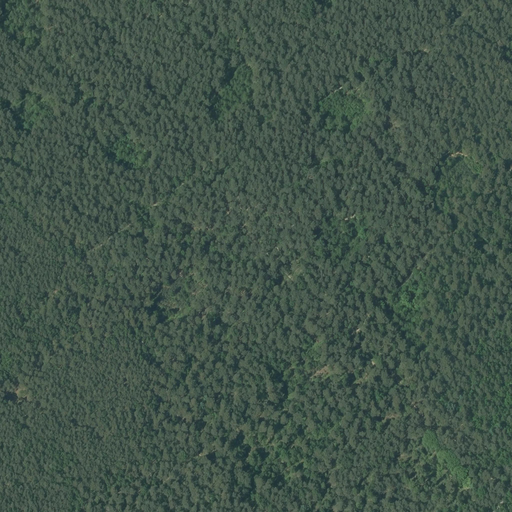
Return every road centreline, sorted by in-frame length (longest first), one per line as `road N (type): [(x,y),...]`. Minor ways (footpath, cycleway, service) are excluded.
road 1 (track): [(203,458),(127,314),(108,302),(84,257)]
road 2 (track): [(349,336),(192,176)]
road 3 (track): [(494,484),(349,336)]
road 4 (track): [(84,257),(192,176)]
